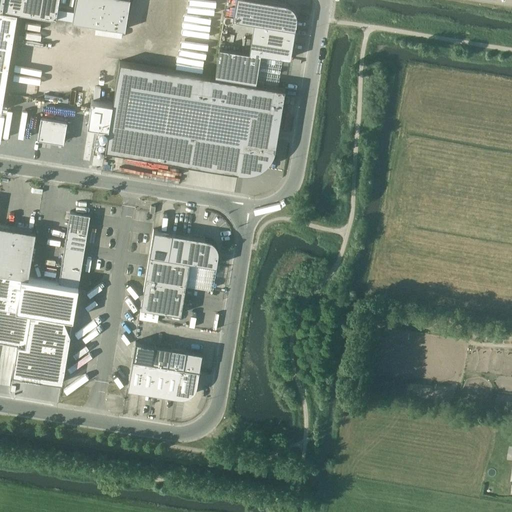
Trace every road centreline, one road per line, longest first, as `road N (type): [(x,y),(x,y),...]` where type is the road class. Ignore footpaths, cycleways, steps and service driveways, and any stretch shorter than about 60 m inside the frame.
road 1 (unclassified): [(0,406),(176,434),(206,425),(220,399),(251,207)]
road 2 (unclassified): [(0,165),(251,207)]
road 3 (unclassified): [(251,207),(282,198),(297,174),(324,0)]
